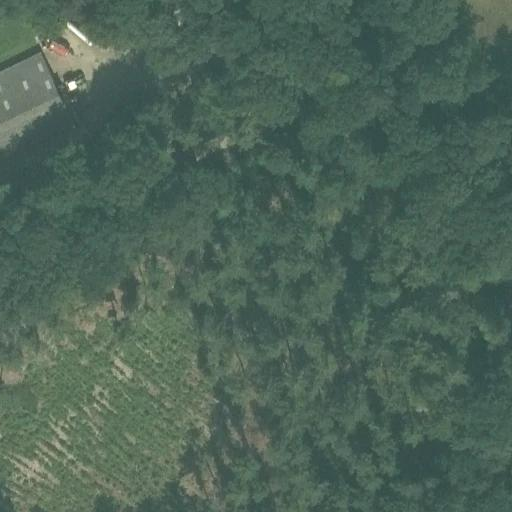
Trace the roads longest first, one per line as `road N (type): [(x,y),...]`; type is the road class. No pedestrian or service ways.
road 1 (unclassified): [(0,246),(296,104),(511,253)]
road 2 (track): [(296,104),(151,0)]
road 3 (track): [(397,511),(474,385)]
